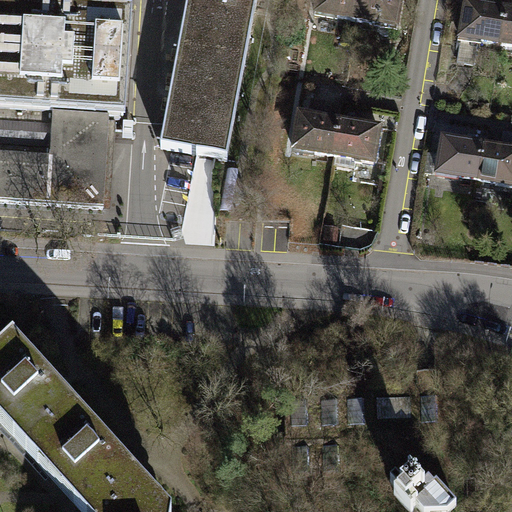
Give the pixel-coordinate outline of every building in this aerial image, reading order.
[(189,0),(165,126),(161,149),(172,151),(198,156),(204,157),(216,160),(227,162),(257,0),(189,0)] [(359,0),(318,0),(316,16),(356,22),(359,0)] [(400,0),(359,0),(356,22),(397,28),(400,0)] [(0,112),(109,121),(125,121),(126,104),(128,73),(130,47),(132,11),(0,2),(0,112)] [(506,11),(467,5),(461,40),(500,46),(506,11)] [(511,12),(506,11),(500,46),(511,48),(511,12)] [(109,121),(0,112),(0,203),(49,207),(103,211),(105,179),(109,179),(112,179),(113,167),(110,167),(107,167),(107,161),(109,121)] [(340,123),(300,116),(294,151),(334,157),(340,123)] [(380,129),(340,123),(334,157),(374,164),(380,129)] [(511,134),(505,134),(502,150),(511,151),(511,134)] [(484,147),(443,140),(438,175),(478,181),(484,147)] [(511,151),(502,150),(484,147),(478,181),(511,187),(511,151)] [(238,169),(229,168),(222,210),(231,211),(238,169)] [(182,231),(171,234),(175,247),(186,244),(182,231)] [(8,439),(22,453),(64,415),(52,402),(58,396),(20,355),(14,360),(2,347),(0,349),(0,416),(4,421),(8,418),(19,429),(8,439)] [(281,403),(284,479),(387,475),(414,508),(417,511),(465,511),(461,391),(456,391),(455,370),(433,371),(390,373),(390,395),(304,398),(303,369),(280,370),(281,403)] [(64,415),(22,453),(35,467),(45,458),(55,470),(52,473),(66,488),(69,485),(80,496),(70,505),(75,511),(92,511),(125,483),(124,481),(113,469),(120,463),(81,422),(75,427),(64,415)] [(92,511),(147,511),(150,510),(138,496),(144,490),(131,475),(124,481),(125,483),(92,511)]
